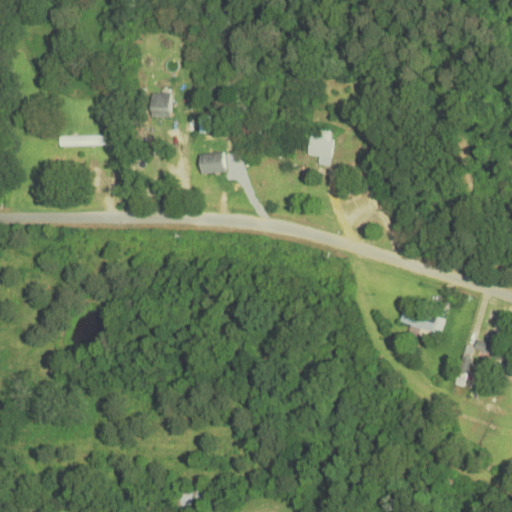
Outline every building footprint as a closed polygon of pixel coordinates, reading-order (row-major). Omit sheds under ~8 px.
[(171,94),(151,94),(151,119),(171,119),(171,94)] [(326,132),(321,135),(306,143),(317,161),(336,149),(326,132)] [(106,137),(59,137),(59,146),(106,146),(106,137)] [(201,175),(226,174),(224,154),(199,156),(201,175)] [(400,324),(435,334),(439,318),(405,309),(400,324)] [(511,346),(475,346),(475,360),(511,360),(511,346)] [(207,490),(177,489),(176,508),(206,509),(207,490)]
